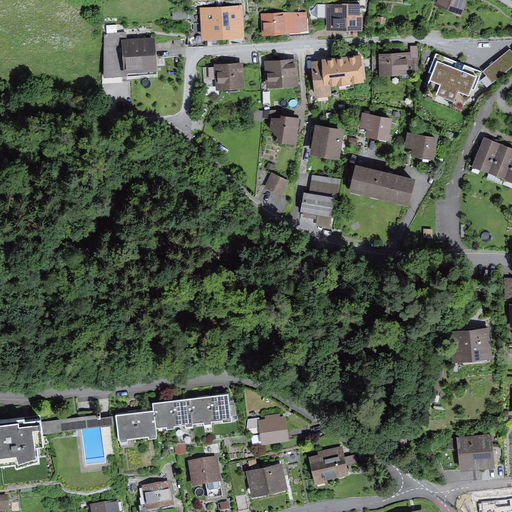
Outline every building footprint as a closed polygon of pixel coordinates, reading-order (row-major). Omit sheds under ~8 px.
[(464,0),(437,0),(436,4),(460,13),(464,0)] [(342,7),(329,8),(329,24),(337,24),(337,27),(346,27),(364,26),(365,17),(360,17),(359,3),(342,3),(342,7)] [(304,14),(264,16),(265,31),(284,30),(289,29),(289,35),(310,33),(309,19),(305,19),(304,14)] [(218,16),(215,16),(216,34),(243,33),(243,15),(237,15),(229,16),(229,18),(218,19),(218,16)] [(105,34),(105,76),(153,73),(151,42),(126,44),(125,32),(105,34)] [(457,61),(436,53),(429,72),(432,73),(427,85),(438,89),(436,94),(453,100),(455,96),(467,100),(472,88),(475,89),(482,71),(464,64),(465,64),(457,61)] [(411,54),(382,55),(383,71),(412,70),(411,54)] [(325,62),(327,82),(360,78),(357,58),(325,61),(325,62)] [(294,60),(267,63),(269,84),(296,81),(294,60)] [(327,82),(325,62),(314,63),(317,93),(328,92),(327,82)] [(218,67),(203,68),(204,82),(219,82),(219,86),(240,84),(239,64),(218,66),(218,67)] [(390,118),(364,114),(362,125),(370,126),(368,134),(387,137),(390,118)] [(279,120),(273,119),(272,126),(286,141),(293,142),(297,119),(291,118),(291,119),(285,119),(285,120),(279,119),(279,120)] [(324,132),(317,131),(315,140),(318,141),(316,150),(314,149),(313,151),(337,154),(340,131),(324,129),(324,132)] [(436,138),(409,133),(407,144),(415,146),(414,153),(432,156),(436,138)] [(490,169),(500,143),(484,137),(472,167),(473,167),(475,164),(489,169),(488,172),(489,173),(490,169)] [(511,148),(500,143),(490,169),(505,176),(504,179),(506,176),(511,159),(511,148)] [(413,180),(356,166),(351,188),(408,202),(413,180)] [(287,180),(273,174),(266,187),(281,194),(287,180)] [(333,198),(305,193),(301,211),(329,216),(333,198)] [(492,358),(489,327),(448,330),(451,362),(492,358)] [(440,391),(443,367),(433,366),(430,390),(440,391)] [(210,421),(221,420),(222,423),(231,422),(227,394),(207,396),(210,421)] [(188,399),(191,424),(202,422),(202,425),(211,424),(210,421),(207,396),(188,399)] [(169,401),(173,426),(184,425),(185,428),(192,427),(191,424),(188,399),(169,401)] [(152,411),(154,429),(165,427),(166,430),(173,429),(173,426),(169,401),(151,404),(152,411)] [(135,413),(138,438),(147,437),(148,439),(156,438),(154,429),(152,411),(135,413)] [(116,426),(115,415),(101,417),(100,413),(96,413),(96,416),(44,422),(46,434),(82,430),(101,427),(116,426)] [(138,438),(135,413),(115,415),(116,426),(118,443),(126,442),(126,440),(138,438)] [(265,419),(259,420),(259,417),(248,419),(246,429),(258,428),(261,444),(288,440),(284,416),(280,416),(279,413),(264,416),(265,419)] [(0,464),(16,462),(17,466),(42,457),(41,444),(47,444),(46,434),(44,422),(43,415),(27,417),(27,416),(0,419),(0,464)] [(406,449),(407,434),(394,434),(393,449),(406,449)] [(456,436),(456,438),(448,438),(448,449),(457,449),(458,470),(494,468),(491,434),(456,436)] [(176,454),(185,453),(184,444),(175,445),(176,454)] [(348,475),(346,465),(357,462),(355,454),(344,456),(342,445),(317,451),(317,455),(308,457),(315,485),(327,482),(326,480),(348,475)] [(191,489),(204,487),(206,500),(221,497),(219,484),(221,484),(216,457),(187,462),(191,489)] [(288,489),(282,463),(246,470),(252,497),(288,489)] [(170,483),(141,487),(141,489),(138,489),(141,507),(137,508),(137,511),(158,511),(159,511),(173,509),(170,483)] [(239,511),(249,509),(246,494),(236,496),(239,511)] [(511,511),(511,494),(494,497),(495,511),(511,511)] [(0,511),(8,511),(7,496),(0,496),(0,511)] [(230,509),(228,501),(219,503),(221,511),(230,509)] [(89,506),(89,511),(123,511),(122,503),(108,505),(108,503),(89,506)]
